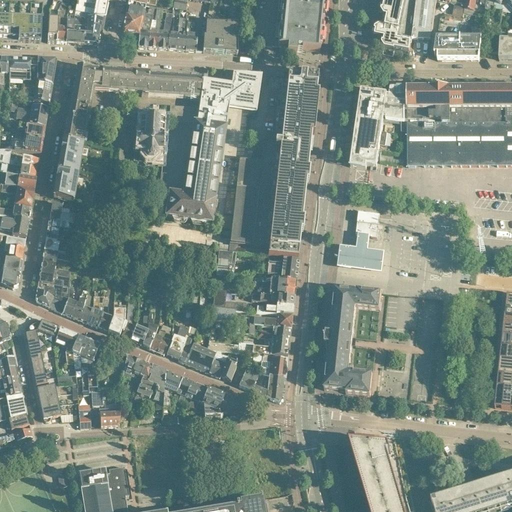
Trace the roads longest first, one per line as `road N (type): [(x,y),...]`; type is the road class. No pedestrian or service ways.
road 1 (tertiary): [(304,417),(302,370),(343,72)]
road 2 (unclassified): [(21,304),(262,405)]
road 3 (residential): [(69,55),(21,304)]
road 4 (residential): [(262,405),(266,417),(257,425),(38,436)]
road 5 (residential): [(110,58),(343,72)]
road 6 (unclassified): [(511,439),(304,417)]
road 7 (residential): [(343,72),(511,71)]
road 8 (residential): [(38,436),(17,319),(0,318)]
